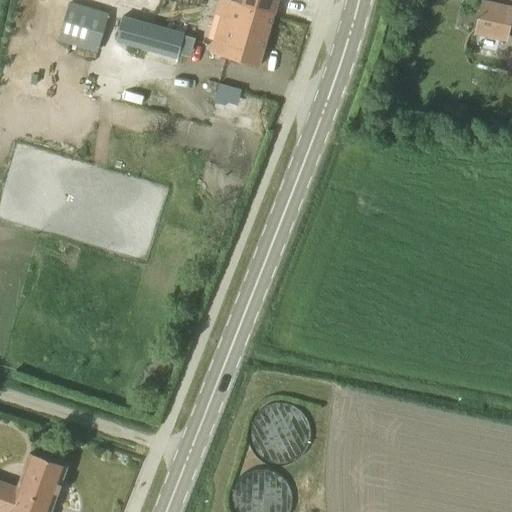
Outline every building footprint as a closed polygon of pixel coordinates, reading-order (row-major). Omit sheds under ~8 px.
[(217,27),(266,41),(273,15),(221,0),(218,0),(215,14),(221,16),(217,27)] [(221,0),(273,15),(277,0),(221,0)] [(62,25),(58,42),(97,53),(102,36),(109,13),(69,2),(62,25)] [(504,34),(510,10),(483,4),(477,28),(504,34)] [(124,16),(116,42),(176,59),(178,54),(183,36),(184,33),(124,16)] [(266,41),(217,27),(210,53),(258,67),(266,41)] [(0,511),(50,511),(66,467),(30,454),(17,488),(0,481),(0,511)]
